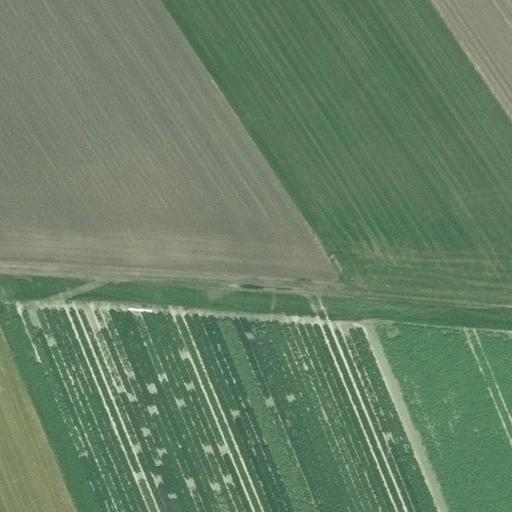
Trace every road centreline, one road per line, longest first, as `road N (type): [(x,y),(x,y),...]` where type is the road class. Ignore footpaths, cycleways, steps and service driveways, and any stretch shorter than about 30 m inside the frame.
road 1 (track): [(511,298),(206,278)]
road 2 (unclassified): [(0,268),(206,278)]
